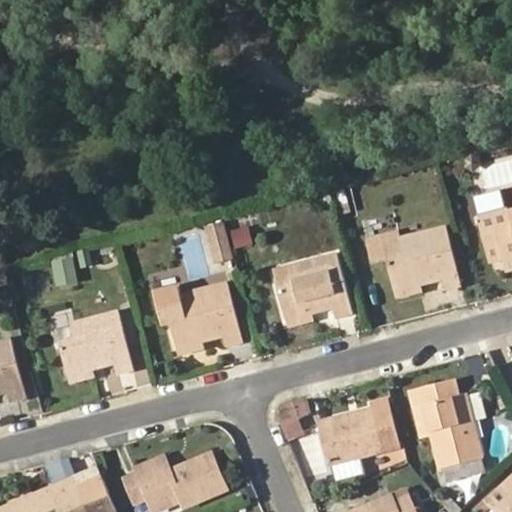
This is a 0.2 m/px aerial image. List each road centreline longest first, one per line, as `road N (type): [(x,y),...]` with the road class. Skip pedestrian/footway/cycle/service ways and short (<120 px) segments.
road 1 (residential): [(511,320),(249,387)]
road 2 (residential): [(249,387),(0,449)]
road 3 (residential): [(300,511),(249,387)]
